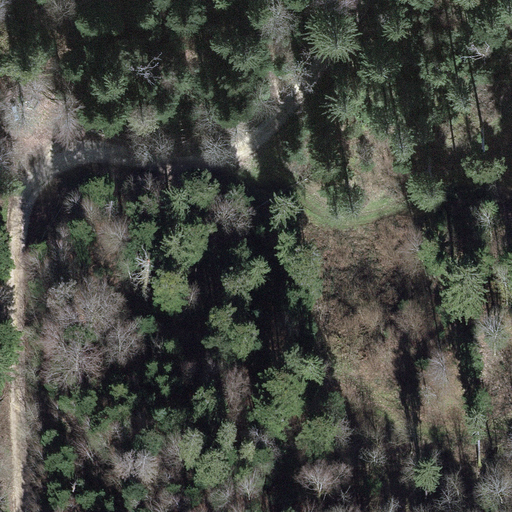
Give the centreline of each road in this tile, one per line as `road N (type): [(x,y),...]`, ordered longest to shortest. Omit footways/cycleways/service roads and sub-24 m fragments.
road 1 (track): [(18,511),(20,234),(43,180),(91,155),(200,166),(249,153),(263,139)]
road 2 (track): [(362,0),(263,139)]
